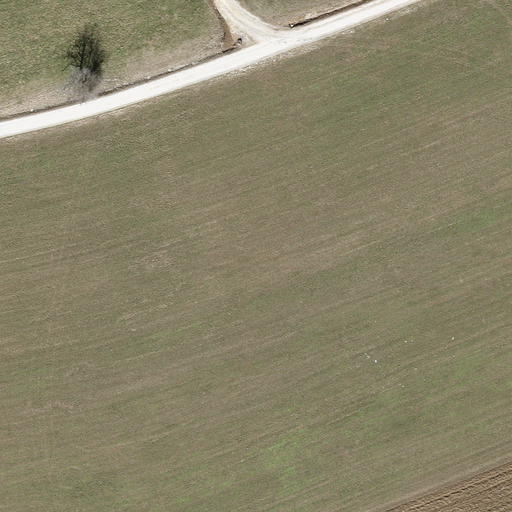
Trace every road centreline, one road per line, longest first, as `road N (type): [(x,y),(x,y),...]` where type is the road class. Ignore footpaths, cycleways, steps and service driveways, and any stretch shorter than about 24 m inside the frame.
road 1 (track): [(281,44),(81,111),(0,129)]
road 2 (track): [(395,0),(281,44)]
